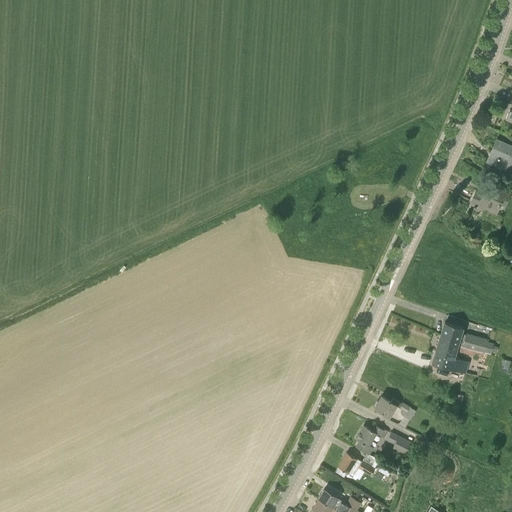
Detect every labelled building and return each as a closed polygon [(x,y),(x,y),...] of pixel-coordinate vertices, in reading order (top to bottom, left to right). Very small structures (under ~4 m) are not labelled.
[(511,155),(511,145),(496,139),(493,147),(494,148),(488,161),(504,169),(510,155),(511,155)] [(505,206),(511,193),(488,183),(482,195),(475,192),(470,203),(495,215),(500,205),(505,206)] [(466,334),(461,333),(463,327),(444,322),(440,335),(451,338),(450,342),(491,353),(493,348),(494,343),(492,340),(466,332),(466,334)] [(491,353),(450,342),(451,338),(440,335),(432,363),(460,371),(463,359),(454,357),(456,351),(482,358),(484,352),(491,354),(491,353)] [(508,372),(511,358),(506,357),(502,370),(508,372)] [(461,403),(463,394),(456,393),(454,402),(461,403)] [(391,401),(382,395),(378,401),(377,400),(374,405),(375,405),(374,407),(390,417),(397,405),(399,407),(398,407),(403,410),(401,414),(410,419),(415,410),(410,407),(410,406),(402,401),(401,403),(393,398),(391,401)] [(373,429),(364,424),(356,438),(368,446),(376,432),(384,437),(388,431),(384,428),(384,430),(375,425),(373,429)] [(411,441),(391,430),(387,438),(394,441),(391,447),(404,453),(411,441)] [(361,461),(347,452),(338,466),(353,475),(358,467),(370,474),(374,468),(377,463),(373,460),(375,457),(372,455),(370,458),(365,455),(361,461)] [(350,498),(348,502),(339,497),(324,488),(318,498),(340,511),(353,511),(359,503),(350,498)] [(340,511),(318,498),(312,509),(317,511),(340,511)]
